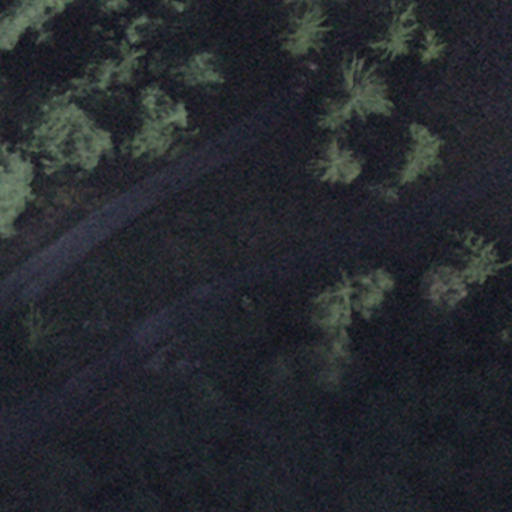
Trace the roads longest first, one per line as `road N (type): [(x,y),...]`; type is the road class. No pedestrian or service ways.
road 1 (track): [(0,408),(9,412),(266,273),(511,158)]
road 2 (track): [(364,0),(233,135),(27,268),(0,314)]
